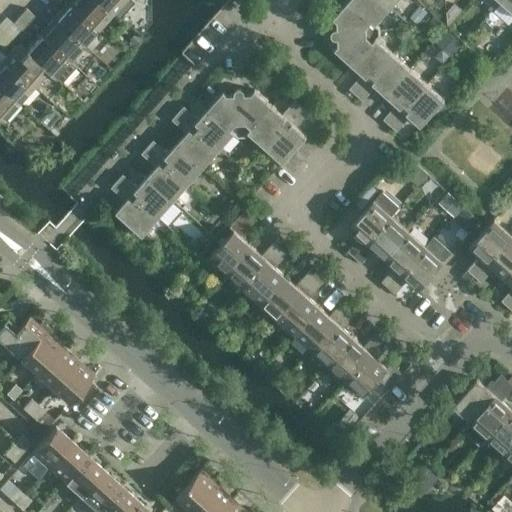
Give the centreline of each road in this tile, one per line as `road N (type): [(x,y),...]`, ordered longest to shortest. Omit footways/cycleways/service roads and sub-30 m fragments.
road 1 (residential): [(253,45),(366,145),(297,222),(446,354)]
road 2 (residential): [(154,376),(0,238)]
road 3 (residential): [(446,354),(321,511)]
road 4 (residential): [(305,511),(202,419)]
